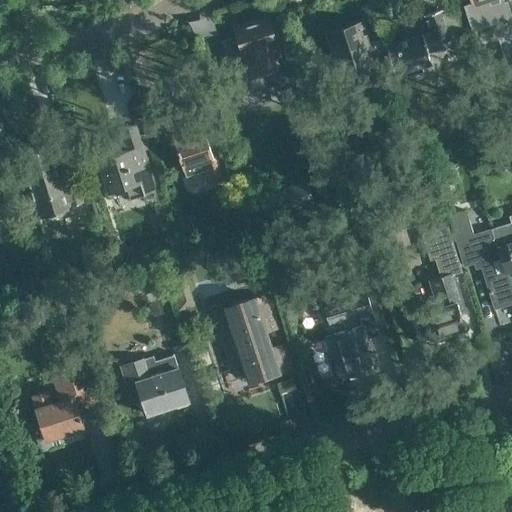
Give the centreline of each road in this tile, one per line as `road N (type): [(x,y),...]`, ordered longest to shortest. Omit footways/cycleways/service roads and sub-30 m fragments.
road 1 (unclassified): [(103,511),(309,441),(390,434),(511,396)]
road 2 (unclassified): [(0,63),(144,23),(183,0)]
